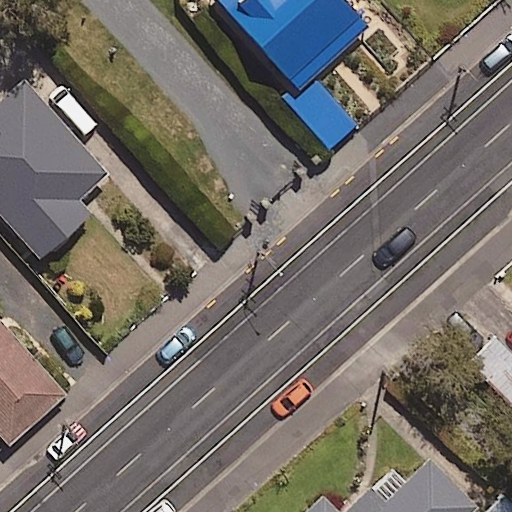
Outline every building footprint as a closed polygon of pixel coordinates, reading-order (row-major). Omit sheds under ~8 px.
[(312,78),(373,19),(355,0),(222,0),(212,10),(268,68),(282,54),(306,79),(284,99),(329,151),(356,127),(312,78)] [(0,106),(0,216),(41,261),(90,217),(78,203),(105,179),(22,87),(0,106)] [(64,398),(0,325),(0,437),(9,447),(64,398)] [(511,407),(511,356),(494,338),(468,364),(511,407)] [(473,511),(475,510),(429,462),(404,486),(391,473),(350,511),(334,511),(322,500),(310,511),(473,511)] [(511,511),(511,507),(501,497),(486,511),(511,511)]
